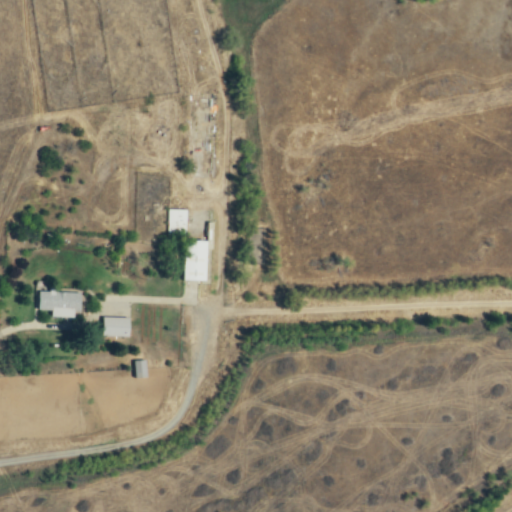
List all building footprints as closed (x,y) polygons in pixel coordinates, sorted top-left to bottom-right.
[(184,238),(185,211),(166,210),(165,237),(184,238)] [(204,242),(182,241),(181,281),(203,282),(204,242)] [(78,293),(47,292),(47,293),(37,292),(36,311),(49,312),(49,318),(77,319),(78,293)] [(127,319),(101,318),(100,337),(127,338),(127,319)] [(144,379),(143,362),(131,362),(131,379),(144,379)]
